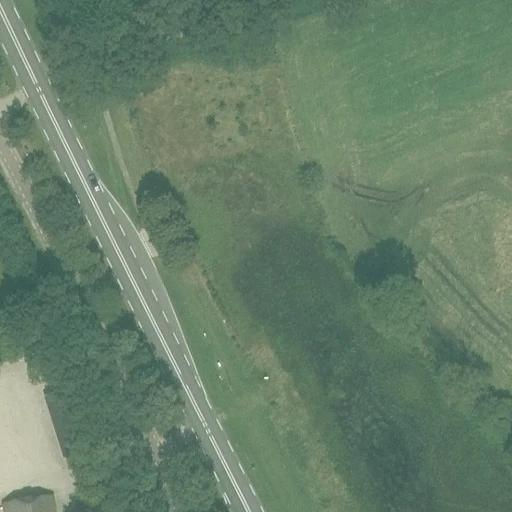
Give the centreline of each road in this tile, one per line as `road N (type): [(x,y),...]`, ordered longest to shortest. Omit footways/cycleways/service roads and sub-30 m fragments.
road 1 (primary): [(205,430),(36,90)]
road 2 (unclassified): [(157,455),(0,145)]
road 3 (unclassified): [(36,90),(284,0)]
